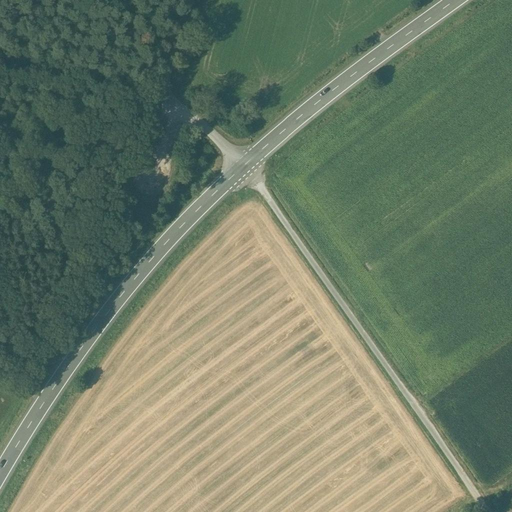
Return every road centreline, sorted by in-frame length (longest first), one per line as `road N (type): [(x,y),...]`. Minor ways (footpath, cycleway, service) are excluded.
road 1 (unclassified): [(498,511),(245,163)]
road 2 (secondary): [(245,163),(113,308),(0,473)]
road 3 (secondary): [(458,0),(245,163)]
road 4 (unclassified): [(245,163),(162,96),(190,0)]
